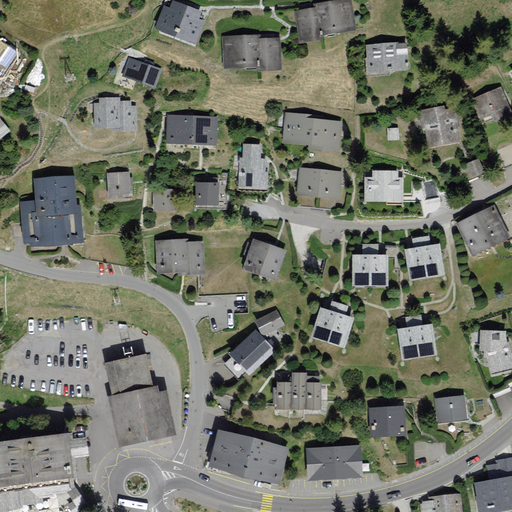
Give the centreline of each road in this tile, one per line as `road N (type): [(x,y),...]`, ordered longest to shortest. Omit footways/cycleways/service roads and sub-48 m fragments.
road 1 (tertiary): [(178,475),(267,504),(341,506),(431,481),(511,426)]
road 2 (residential): [(178,475),(195,415),(196,375),(191,339),(174,306),(124,282),(0,259)]
road 3 (residential): [(511,182),(426,223),(338,227),(282,215)]
road 4 (residential): [(117,472),(98,412),(0,410)]
